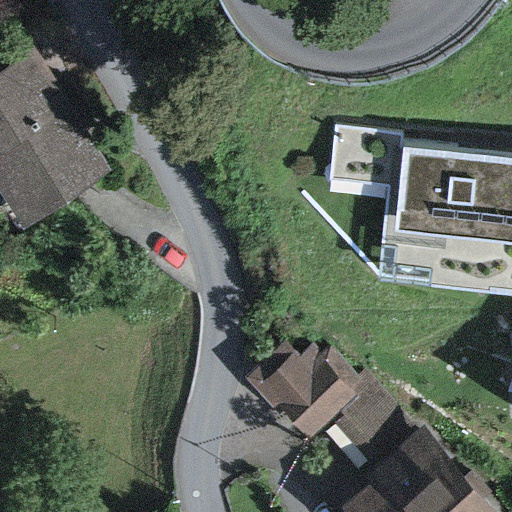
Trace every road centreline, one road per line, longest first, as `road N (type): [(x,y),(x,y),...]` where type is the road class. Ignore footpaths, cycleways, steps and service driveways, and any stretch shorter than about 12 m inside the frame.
road 1 (residential): [(83,0),(205,242),(225,324),(201,442),(203,511)]
road 2 (residential): [(465,0),(416,40),(357,52),(301,40),(255,0)]
